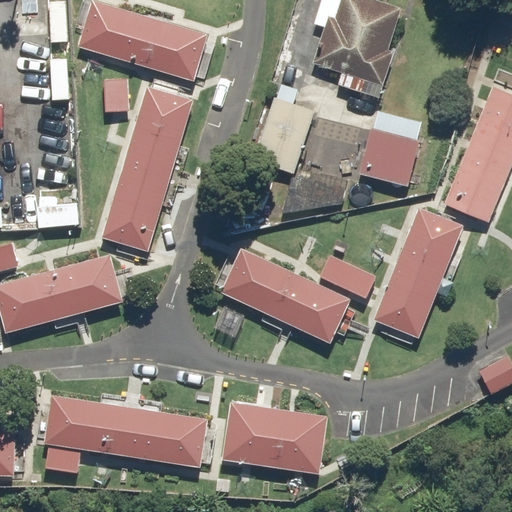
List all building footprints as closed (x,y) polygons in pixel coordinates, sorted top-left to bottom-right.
[(325,18),(309,65),(378,87),(389,54),(383,52),(397,11),(363,0),(336,0),(330,20),(325,18)] [(88,5),(74,50),(191,85),(204,39),(88,5)] [(65,60),(45,61),(46,104),(66,103),(65,60)] [(123,81),(100,82),(101,114),(124,113),(123,81)] [(447,205),(489,222),(511,162),(511,94),(494,87),(447,205)] [(191,104),(145,90),(98,239),(144,253),(191,104)] [(295,174),(314,111),(275,99),(255,162),(295,174)] [(370,130),(358,174),(405,187),(417,142),(370,130)] [(372,322),(415,339),(460,227),(416,210),(372,322)] [(0,250),(0,273),(13,270),(8,248),(0,250)] [(238,251),(218,294),(324,345),(345,302),(238,251)] [(331,257),(321,278),(365,299),(376,278),(331,257)] [(0,285),(0,325),(3,335),(119,305),(106,258),(0,285)] [(511,368),(506,356),(479,370),(490,392),(511,380),(511,368)] [(49,398),(41,445),(196,470),(203,422),(49,398)] [(322,419),(227,404),(218,460),(313,475),(322,419)] [(0,430),(0,478),(10,478),(11,431),(0,430)] [(81,454),(51,449),(48,470),(78,475),(81,454)]
